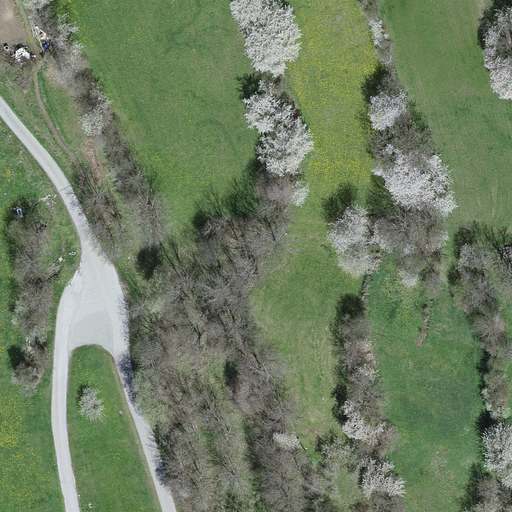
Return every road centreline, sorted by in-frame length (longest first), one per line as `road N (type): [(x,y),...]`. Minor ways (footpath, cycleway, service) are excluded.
road 1 (residential): [(106,313),(85,225),(0,105)]
road 2 (residential): [(70,511),(60,339),(106,313)]
road 3 (residential): [(170,511),(106,313)]
